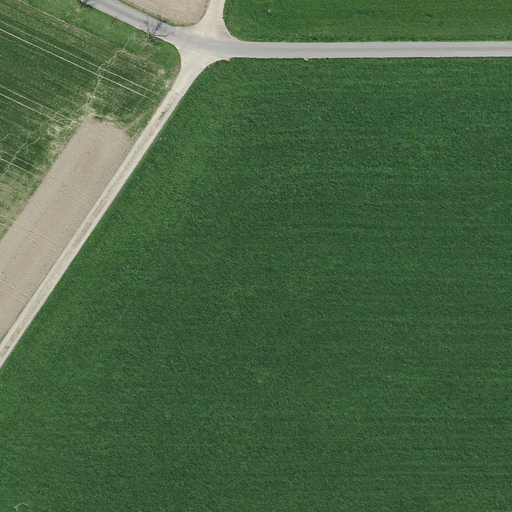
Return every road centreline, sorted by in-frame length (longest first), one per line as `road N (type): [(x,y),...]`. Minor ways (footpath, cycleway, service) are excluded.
road 1 (track): [(0,359),(225,42),(235,0)]
road 2 (unclassified): [(511,43),(225,42),(131,0)]
